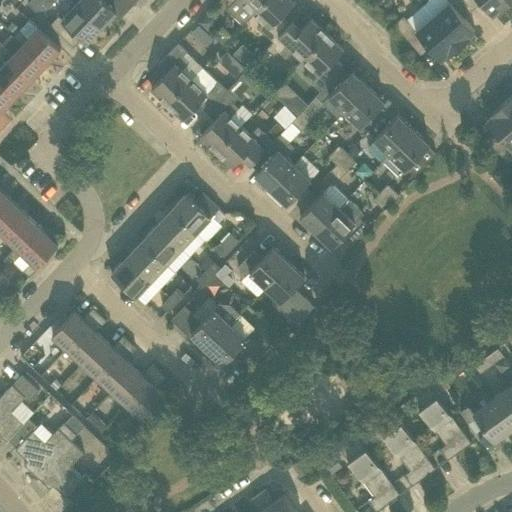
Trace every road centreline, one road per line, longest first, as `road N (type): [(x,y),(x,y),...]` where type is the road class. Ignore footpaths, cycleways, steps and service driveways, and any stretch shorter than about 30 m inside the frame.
road 1 (residential): [(347,284),(249,192),(228,190),(109,77)]
road 2 (residential): [(511,47),(435,106),(375,58),(326,0)]
road 3 (residential): [(71,267),(95,239),(94,211),(40,150),(109,77)]
road 4 (residential): [(204,390),(71,267)]
road 5 (residential): [(318,511),(300,487),(267,472),(211,511)]
